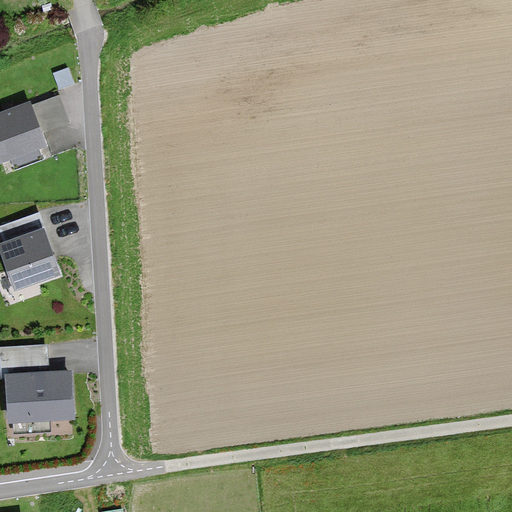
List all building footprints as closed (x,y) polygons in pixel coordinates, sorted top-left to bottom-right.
[(59,96),(31,107),(42,133),(70,122),(59,96)] [(29,101),(0,111),(0,162),(46,145),(42,133),(31,107),(29,101)] [(10,236),(46,220),(41,208),(4,223),(10,236)] [(46,227),(0,242),(0,250),(14,291),(62,275),(46,227)] [(3,348),(8,422),(75,417),(72,372),(48,374),(46,345),(3,348)]
